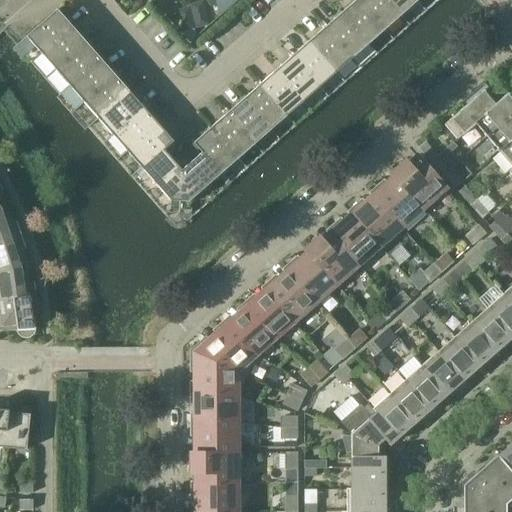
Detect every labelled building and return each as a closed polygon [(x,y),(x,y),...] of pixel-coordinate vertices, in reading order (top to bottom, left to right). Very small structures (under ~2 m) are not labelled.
[(358,0),(356,0),(341,13),(368,44),(384,30),(358,0)] [(387,0),(358,0),(384,30),(401,15),(387,0)] [(415,0),(387,0),(401,15),(417,1),(415,0)] [(27,36),(42,54),(72,27),(57,9),(27,36)] [(341,13),(325,27),(352,58),(368,44),(341,13)] [(206,14),(193,18),(196,28),(209,25),(206,14)] [(192,18),(180,22),(183,34),(196,31),(192,18)] [(86,43),(72,27),(42,54),(56,70),(86,43)] [(336,72),(352,58),(325,27),(309,42),(336,72)] [(309,42),(292,56),(319,87),(336,72),(309,42)] [(101,59),(86,43),(56,70),(70,86),(101,59)] [(292,56),(276,71),(303,101),(319,87),(292,56)] [(115,75),(101,59),(70,86),(84,102),(115,75)] [(276,71),(260,85),(287,116),(303,101),(276,71)] [(129,91),(115,75),(84,102),(99,118),(129,91)] [(501,101),(500,100),(484,82),(463,101),(466,105),(444,125),(457,140),(463,135),(476,124),(475,123),(501,101)] [(260,85),(243,99),(270,130),(287,116),(260,85)] [(144,108),(129,91),(99,118),(113,135),(144,108)] [(475,123),(476,124),(487,137),(511,114),(511,98),(508,93),(500,100),(501,101),(475,123)] [(243,99),(227,113),(254,144),(270,130),(243,99)] [(158,124),(144,108),(113,135),(127,151),(158,124)] [(227,113),(211,128),(238,158),(254,144),(227,113)] [(511,114),(487,137),(498,149),(497,150),(498,151),(511,138),(511,114)] [(173,141),(158,124),(127,151),(142,168),(163,149),(164,150),(173,141)] [(238,158),(211,128),(194,143),(202,152),(203,152),(222,173),(238,158)] [(499,151),(511,165),(511,138),(498,151),(499,152),(499,151)] [(426,141),(419,147),(420,148),(429,158),(435,153),(426,142),(426,141)] [(182,171),(164,150),(163,149),(142,168),(171,201),(180,201),(182,170),(182,171)] [(202,152),(182,170),(180,201),(189,202),(222,173),(203,152),(202,152)] [(401,166),(392,174),(395,177),(401,185),(402,184),(423,208),(422,208),(425,211),(438,200),(436,197),(445,188),(424,165),(419,159),(418,157),(416,158),(408,165),(406,162),(401,166)] [(450,169),(440,159),(434,164),(443,174),(443,175),(450,169)] [(459,160),(450,169),(443,175),(444,175),(455,188),(471,174),(459,160)] [(380,185),(371,193),(373,196),(380,204),(380,203),(401,227),(422,208),(423,208),(402,184),(401,185),(395,177),(382,188),(380,185)] [(461,194),(470,205),(476,200),(467,189),(461,194)] [(358,204),(349,212),(352,215),(358,223),(359,222),(380,246),(379,246),(382,249),(395,237),(392,234),(401,227),(380,203),(380,204),(373,196),(361,207),(358,204)] [(476,200),(470,205),(470,206),(471,206),(481,217),(487,211),(477,200),(477,199),(476,200)] [(0,242),(20,236),(18,230),(13,232),(5,208),(0,210),(0,242)] [(337,223),(327,231),(330,234),(337,242),(337,241),(358,265),(379,246),(380,246),(359,222),(358,223),(352,215),(339,226),(337,223)] [(501,240),(507,234),(497,223),(491,229),(501,240),(500,240),(501,240)] [(478,226),(469,234),(476,242),(485,234),(478,226)] [(315,242),(306,250),(308,253),(315,261),(316,260),(336,284),(338,287),(352,276),(349,273),(358,265),(337,241),(337,242),(330,234),(322,241),(319,238),(315,242)] [(507,234),(501,240),(511,251),(511,250),(511,240),(507,235),(508,234),(507,234)] [(22,241),(20,236),(0,242),(0,272),(25,266),(17,242),(22,241)] [(476,251),(470,256),(478,266),(484,260),(485,261),(499,248),(490,239),(476,251)] [(293,261),(284,269),(287,272),(293,280),(294,279),(315,303),(314,303),(317,306),(330,295),(328,292),(336,284),(316,260),(315,261),(308,253),(296,264),(293,261)] [(443,256),(434,264),(441,272),(450,264),(443,256)] [(473,271),(478,266),(470,256),(465,261),(473,271)] [(432,280),(441,272),(434,264),(425,272),(432,280)] [(29,291),(25,266),(0,272),(0,301),(35,296),(34,291),(29,291)] [(272,280),(262,288),(265,291),(272,299),(272,298),(296,325),(309,314),(306,311),(314,303),(315,303),(294,279),(293,280),(287,272),(274,283),(272,280)] [(452,289),(444,280),(438,285),(446,294),(452,289)] [(440,299),(446,294),(438,285),(432,290),(440,299)] [(495,285),(479,299),(487,308),(511,336),(511,303),(504,294),(495,285)] [(250,299),(238,309),(241,312),(247,316),(247,315),(274,339),(282,332),(284,335),(296,325),(272,298),(272,299),(265,291),(253,302),(250,299)] [(400,294),(391,302),(398,310),(407,302),(400,294)] [(35,302),(35,296),(0,301),(0,330),(19,329),(19,331),(20,332),(20,333),(22,334),(23,335),(24,336),(26,336),(27,336),(29,336),(30,335),(31,334),(32,333),(33,331),(33,330),(33,328),(34,328),(30,302),(35,302)] [(389,318),(398,310),(391,302),(382,310),(389,318)] [(420,317),(411,308),(405,313),(413,323),(420,317)] [(496,351),(511,337),(511,336),(487,308),(471,323),(496,351)] [(226,320),(214,330),(218,332),(223,336),(224,335),(255,355),(274,339),(247,315),(247,316),(241,312),(229,323),(226,320)] [(408,328),(413,323),(405,313),(400,319),(408,328)] [(480,365),(496,351),(471,323),(455,337),(480,365)] [(202,341),(191,351),(246,376),(255,355),(224,335),(223,336),(218,332),(205,344),(202,341)] [(357,332),(348,340),(355,348),(364,340),(357,332)] [(387,346),(379,337),(373,342),(381,351),(387,346)] [(464,380),(480,365),(455,337),(439,351),(464,380)] [(335,351),(342,359),(355,348),(348,340),(335,351)] [(375,357),(381,351),(373,342),(367,347),(375,357)] [(333,348),(323,356),(333,367),(342,359),(335,351),(333,348)] [(246,376),(191,351),(191,365),(195,366),(195,383),(201,385),(201,386),(237,396),(246,376)] [(447,394),(464,380),(439,351),(422,366),(447,394)] [(414,356),(398,371),(406,380),(431,408),(447,394),(422,366),(414,356)] [(319,363),(311,370),(319,380),(327,373),(319,363)] [(355,375),(346,365),(340,371),(348,380),(355,375)] [(311,387),(319,380),(311,370),(303,377),(311,387)] [(343,385),(348,380),(340,371),(335,376),(343,385)] [(415,423),(431,408),(406,380),(390,394),(415,423)] [(195,383),(191,382),(191,397),(195,398),(195,415),(202,416),(237,421),(237,396),(201,386),(201,385),(195,383)] [(295,386),(291,396),(302,401),(306,391),(295,386)] [(373,409),(376,413),(377,412),(398,437),(415,423),(390,394),(373,409)] [(298,410),(302,401),(291,396),(286,405),(298,410)] [(351,397),(332,413),(340,422),(351,434),(378,447),(385,440),(389,445),(398,437),(377,412),(376,413),(373,409),(368,404),(363,408),(360,405),(359,406),(351,397)] [(0,447),(4,448),(8,412),(9,412),(9,410),(0,409),(0,447)] [(30,414),(9,412),(8,412),(4,448),(27,450),(30,414)] [(195,415),(191,414),(191,430),(195,430),(195,446),(195,448),(195,454),(237,453),(237,447),(241,447),(241,431),(237,431),(237,421),(202,416),(195,415)] [(284,417),(284,428),(297,428),(297,417),(284,417)] [(284,428),(284,438),(297,438),(297,428),(284,428)] [(378,456),(378,447),(351,434),(351,436),(340,436),(340,437),(344,452),(351,452),(351,468),(385,468),(385,456),(378,456)] [(511,472),(511,443),(498,456),(511,472)] [(285,470),(298,470),(298,452),(285,452),(285,470)] [(195,454),(191,454),(191,466),(191,472),(195,471),(196,482),(206,482),(206,483),(237,483),(237,471),(241,471),(241,453),(237,453),(195,454)] [(470,481),(465,485),(511,506),(511,472),(498,456),(475,476),(478,480),(475,483),(470,481)] [(317,468),(304,468),(304,476),(317,476),(317,468)] [(351,468),(351,489),(351,490),(385,490),(385,468),(351,468)] [(196,482),(192,482),(192,495),(196,495),(196,511),(206,511),(205,511),(217,511),(237,511),(237,483),(206,483),(206,482),(196,482)] [(20,493),(33,493),(33,483),(20,483),(20,493)] [(511,511),(511,506),(465,485),(465,492),(469,495),(469,499),(465,499),(464,511),(511,511)] [(385,511),(385,490),(351,490),(351,489),(347,489),(347,511),(385,511)] [(285,511),(286,511),(298,511),(298,495),(285,495),(285,511)] [(20,510),(33,510),(33,499),(20,499),(20,510)]
